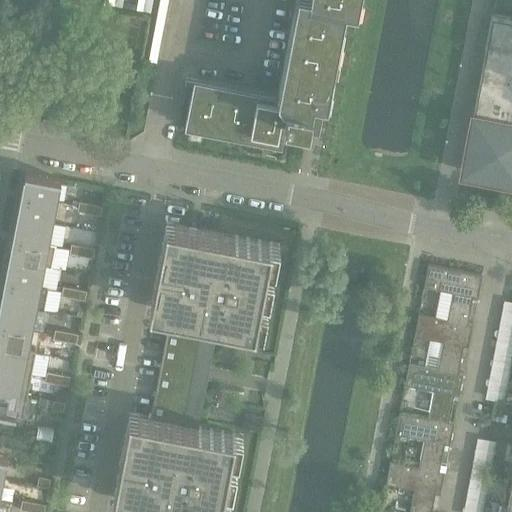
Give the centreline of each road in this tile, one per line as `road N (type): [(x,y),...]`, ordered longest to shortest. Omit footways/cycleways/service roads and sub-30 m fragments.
road 1 (residential): [(0,139),(500,243)]
road 2 (residential): [(449,511),(500,243)]
